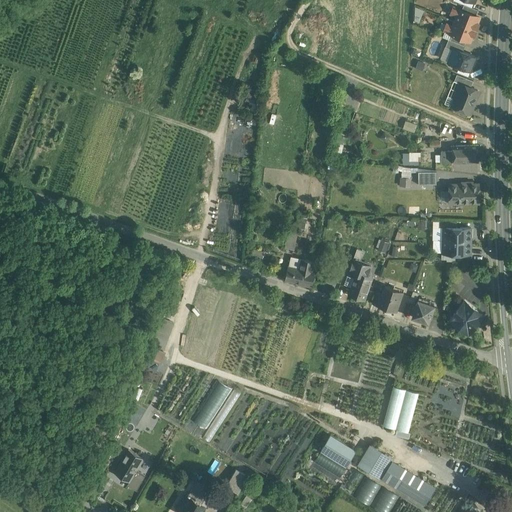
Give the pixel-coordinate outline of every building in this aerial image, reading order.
[(478,9),(464,4),(462,9),(476,15),(478,9)] [(462,9),(459,8),(454,6),(451,13),(457,15),(455,20),(476,29),(478,23),(477,22),(479,16),(476,15),(462,9)] [(476,29),(455,20),(453,25),(447,23),(444,30),(452,33),(466,39),(470,41),(472,35),(474,35),(476,29)] [(466,39),(452,33),(450,39),(464,45),(466,39)] [(450,39),(448,38),(445,46),(453,49),(454,47),(463,51),(465,45),(464,45),(450,39)] [(463,51),(454,47),(453,49),(448,62),(470,70),(473,63),(472,61),(474,55),(463,51)] [(473,80),(457,74),(454,81),(461,83),(471,87),(473,80)] [(471,87),(461,83),(458,90),(456,91),(454,96),(455,98),(452,106),(470,113),(475,99),(474,99),(477,89),(471,87)] [(246,101),(257,101),(257,89),(246,89),(246,101)] [(415,131),(417,123),(406,120),(404,128),(415,131)] [(479,143),(455,144),(455,149),(443,149),(443,151),(443,162),(479,162),(479,143)] [(411,185),(411,167),(402,167),(402,185),(411,185)] [(437,183),(437,170),(419,170),(419,183),(437,183)] [(479,183),(449,184),(450,190),(435,190),(435,195),(435,203),(479,202),(479,183)] [(288,231),(285,247),(293,249),(294,249),(298,227),(296,227),(289,226),(288,231)] [(456,227),(444,227),(443,240),(471,240),(471,227),(456,227)] [(386,251),(389,241),(381,239),(378,249),(386,251)] [(471,240),(443,240),(443,252),(443,253),(455,253),(470,253),(471,240)] [(357,248),(353,259),(358,261),(362,250),(357,248)] [(455,253),(443,253),(443,252),(441,252),(441,259),(447,259),(447,260),(455,261),(455,253)] [(314,260),(292,255),(289,265),(288,265),(285,277),(312,283),(315,271),(312,270),(314,260)] [(358,261),(353,259),(349,270),(355,273),(348,293),(365,299),(373,276),(368,274),(371,265),(358,261)] [(334,272),(328,270),(325,280),(330,282),(334,272)] [(334,272),(330,282),(335,284),(339,274),(334,272)] [(403,292),(385,285),(383,293),(379,304),(397,310),(403,292)] [(418,292),(413,290),(409,301),(414,303),(418,292)] [(376,291),(372,302),(379,304),(383,293),(376,291)] [(430,301),(419,297),(412,316),(428,322),(434,305),(429,304),(430,301)] [(483,314),(464,300),(449,318),(468,333),(483,314)] [(165,351),(174,322),(162,318),(150,358),(164,363),(167,351),(165,351)] [(202,438),(211,443),(240,393),(217,380),(192,421),(207,430),(202,438)] [(419,392),(393,386),(383,425),(408,431),(419,392)] [(355,451),(330,435),(320,451),(345,467),(355,451)] [(392,457),(371,444),(359,465),(379,477),(392,457)] [(428,462),(401,446),(394,459),(420,474),(428,462)] [(129,448),(115,470),(130,479),(127,482),(136,488),(145,473),(137,468),(144,457),(129,448)] [(381,478),(424,504),(435,487),(392,460),(381,478)] [(236,470),(227,484),(239,492),(247,477),(236,470)] [(195,483),(184,501),(183,501),(178,510),(181,511),(200,511),(205,504),(202,502),(208,491),(195,483)] [(367,490),(368,487),(361,486),(360,498),(374,499),(375,491),(367,490)] [(382,486),(372,506),(383,511),(386,511),(396,493),(382,486)] [(120,492),(112,487),(106,497),(115,502),(120,492)]
